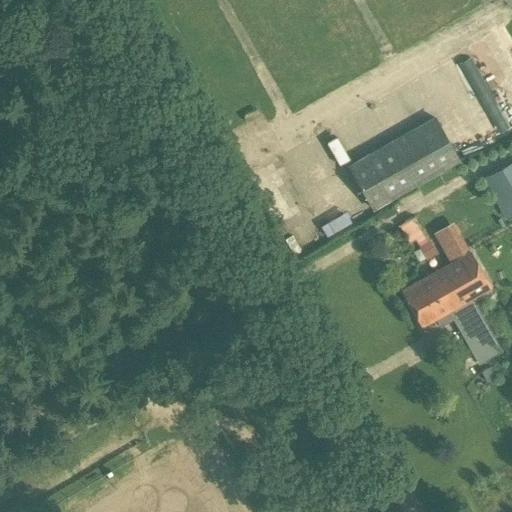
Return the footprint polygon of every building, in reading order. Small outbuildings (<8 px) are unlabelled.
[(373,208),(456,160),(432,118),(349,166),(373,208)] [(335,137),(326,140),(335,163),(344,160),(335,137)] [(511,161),(484,178),(482,179),(504,219),(511,214),(511,161)] [(392,205),(374,216),(378,223),(396,212),(392,205)] [(414,217),(399,225),(408,242),(415,238),(420,247),(429,242),(414,217)] [(431,229),(440,256),(463,248),(454,222),(431,229)] [(429,242),(420,247),(426,258),(435,253),(429,242)] [(440,325),(459,314),(455,305),(488,286),(469,252),(402,291),(421,324),(435,316),(440,325)] [(491,333),(468,346),(478,364),(501,351),(491,333)] [(489,367),(481,372),(486,382),(495,377),(489,367)]
